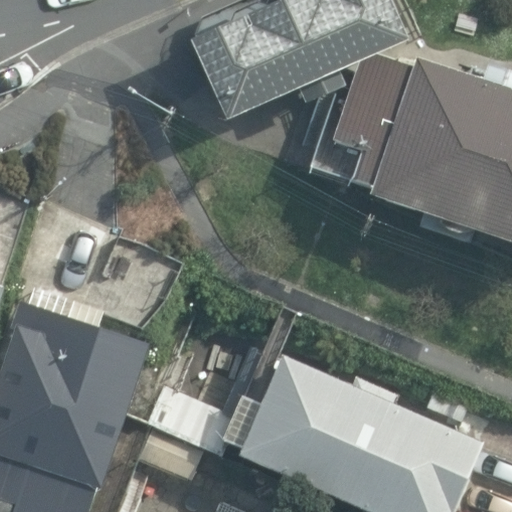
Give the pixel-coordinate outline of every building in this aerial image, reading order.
[(192,36),(186,39),(224,121),(360,60),(378,52),(407,39),(389,0),(239,0),(202,16),(192,36)] [(511,87),(415,55),(412,63),(378,52),(360,60),(331,139),(360,148),(350,178),(370,185),(367,193),(511,241),(511,87)] [(0,173),(0,280),(2,281),(33,184),(0,173)] [(36,306),(20,301),(0,365),(0,511),(89,511),(148,343),(99,327),(105,309),(43,288),(36,306)] [(352,384),(280,352),(237,454),(368,511),(450,511),(483,440),(397,403),(401,394),(357,375),(352,384)] [(238,416),(162,383),(145,416),(222,455),(238,416)]
